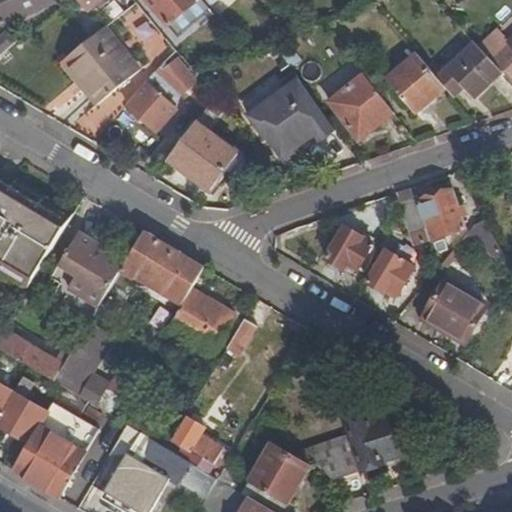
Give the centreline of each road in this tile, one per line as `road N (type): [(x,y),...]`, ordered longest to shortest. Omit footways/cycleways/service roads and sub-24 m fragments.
road 1 (residential): [(207,238),(511,423)]
road 2 (residential): [(207,238),(511,131)]
road 3 (residential): [(0,117),(207,238)]
